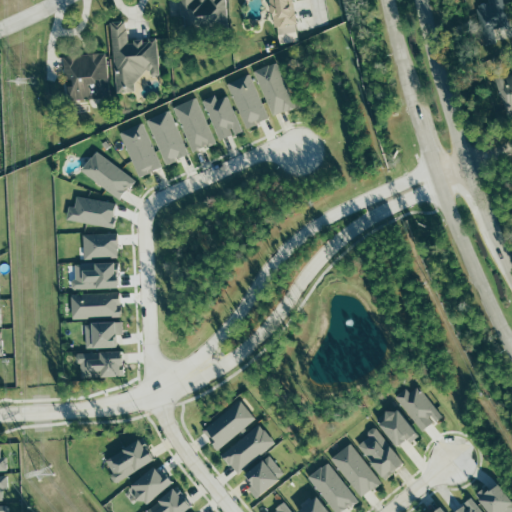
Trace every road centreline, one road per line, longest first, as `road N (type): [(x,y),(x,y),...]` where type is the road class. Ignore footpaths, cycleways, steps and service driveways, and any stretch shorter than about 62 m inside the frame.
road 1 (residential): [(232,511),(172,436),(153,392),(144,224),(159,199),(262,153),(298,149)]
road 2 (residential): [(468,163),(433,168),(304,231),(170,384)]
road 3 (residential): [(170,384),(249,348),(338,239),(468,163)]
road 4 (secondary): [(386,0),(439,185),(511,352)]
road 5 (secondary): [(511,274),(485,214),(419,0)]
road 6 (residential): [(170,384),(106,406),(0,413)]
